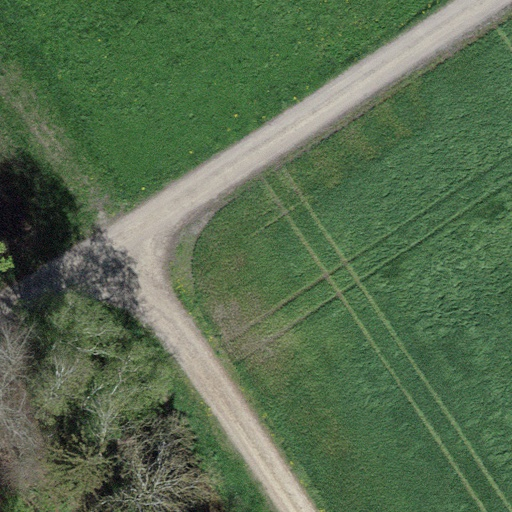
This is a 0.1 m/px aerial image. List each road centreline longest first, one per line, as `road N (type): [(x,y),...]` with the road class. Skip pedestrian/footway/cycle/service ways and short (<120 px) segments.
road 1 (track): [(169,265),(511,22)]
road 2 (track): [(331,511),(169,265)]
road 3 (track): [(169,265),(0,354)]
